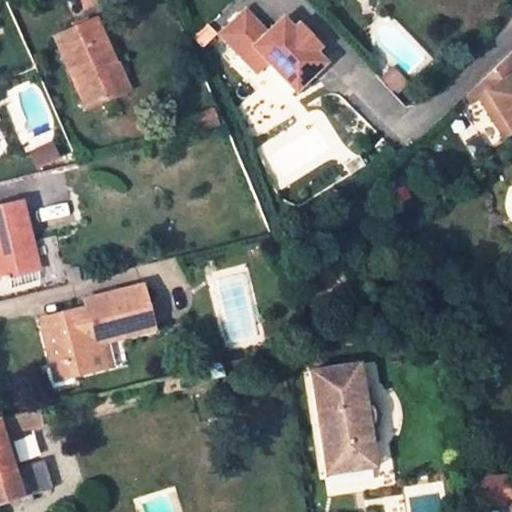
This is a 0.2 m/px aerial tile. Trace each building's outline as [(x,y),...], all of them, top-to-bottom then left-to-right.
[(264,36),(243,14),(218,37),(238,58),(249,47),(266,65),(294,93),(323,65),(312,54),(318,49),(296,26),(290,32),(280,21),(264,36)] [(53,37),(86,109),(113,97),(102,73),(115,67),(95,19),(53,37)] [(511,31),(463,78),(469,89),(477,85),(498,128),(511,120),(511,31)] [(238,58),(255,75),(266,65),(249,47),(238,58)] [(126,91),(115,67),(102,73),(113,97),(126,91)] [(212,108),(190,116),(195,133),(217,125),(212,108)] [(46,149),(30,156),(36,169),(52,163),(46,149)] [(0,278),(37,270),(20,201),(0,206),(0,278)] [(96,345),(152,331),(140,285),(84,299),(86,306),(61,312),(60,323),(42,328),(52,367),(66,364),(70,376),(89,372),(85,360),(99,357),(96,345)] [(42,328),(60,323),(61,312),(39,318),(42,328)] [(89,372),(102,369),(99,357),(85,360),(89,372)] [(373,467),(367,428),(367,427),(371,422),(372,415),(371,411),(368,406),(364,404),(357,363),(308,371),(324,475),(373,467)] [(52,367),(55,380),(70,376),(66,364),(52,367)] [(206,367),(211,379),(221,376),(217,364),(206,367)] [(10,469),(0,436),(0,433),(41,426),(36,409),(0,418),(0,504),(19,499),(30,495),(51,488),(42,460),(10,469)] [(511,505),(511,482),(511,472),(486,475),(488,507),(511,505)] [(488,507),(486,475),(466,477),(467,508),(488,507)] [(21,504),(32,501),(30,495),(19,499),(21,504)]
